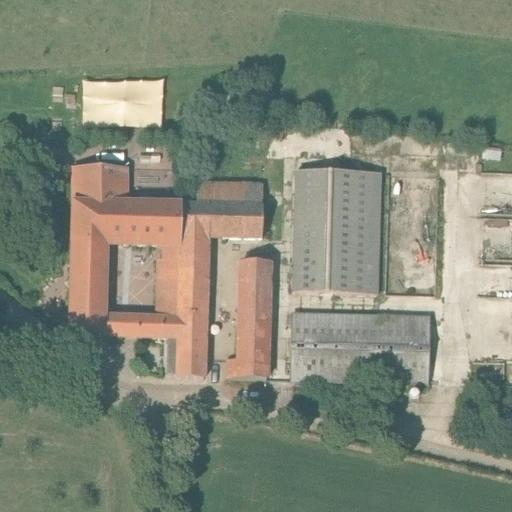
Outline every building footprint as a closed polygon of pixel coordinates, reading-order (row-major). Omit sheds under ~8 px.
[(72,207),(71,265),(90,265),(91,246),(106,247),(106,249),(161,250),(160,264),(156,264),(155,280),(178,281),(180,208),(125,206),(126,172),(73,171),(72,207)] [(374,297),(376,177),(295,175),(292,295),(374,297)] [(180,208),(178,281),(177,320),(137,319),(136,340),(167,341),(179,341),(179,352),(204,352),(207,240),(281,242),(282,210),(180,208)] [(90,265),(71,265),(69,338),(120,340),(121,319),(104,319),(106,249),(106,247),(91,246),(90,265)] [(226,382),(265,383),(268,266),(241,265),(238,363),(226,363),(226,382)] [(177,320),(178,281),(155,280),(154,319),(177,320)] [(429,318),(291,315),(289,383),(428,387),(429,318)] [(179,341),(167,341),(166,376),(172,377),(172,375),(176,376),(176,381),(204,382),(204,352),(179,352),(179,341)]
